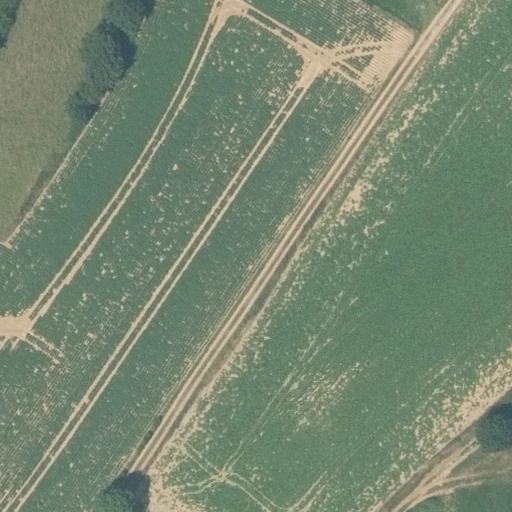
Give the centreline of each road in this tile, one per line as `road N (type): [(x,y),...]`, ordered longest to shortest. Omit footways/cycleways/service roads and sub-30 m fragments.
road 1 (track): [(440,0),(86,511)]
road 2 (track): [(398,511),(511,408)]
